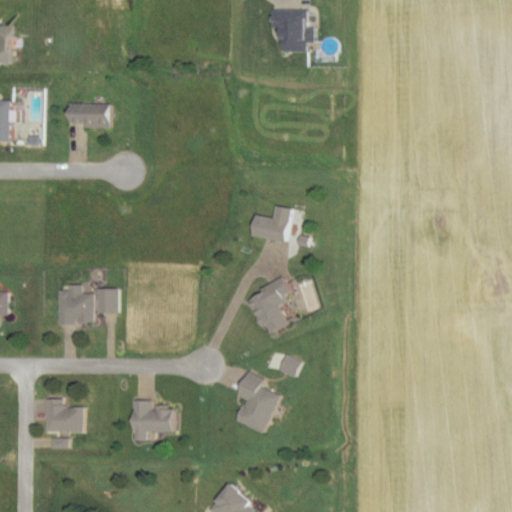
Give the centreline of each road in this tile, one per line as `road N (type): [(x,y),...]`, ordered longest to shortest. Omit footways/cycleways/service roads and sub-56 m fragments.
road 1 (residential): [(273,239),(208,365),(0,363)]
road 2 (residential): [(29,511),(30,363)]
road 3 (residential): [(0,172),(127,173)]
